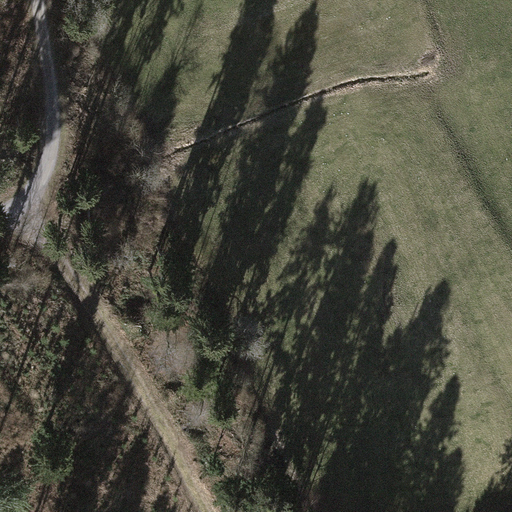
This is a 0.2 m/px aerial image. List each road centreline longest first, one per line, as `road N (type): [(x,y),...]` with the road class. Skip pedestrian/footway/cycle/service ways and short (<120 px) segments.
road 1 (track): [(21,212),(107,334),(204,511)]
road 2 (track): [(36,0),(51,82),(39,192),(21,212),(0,217)]
